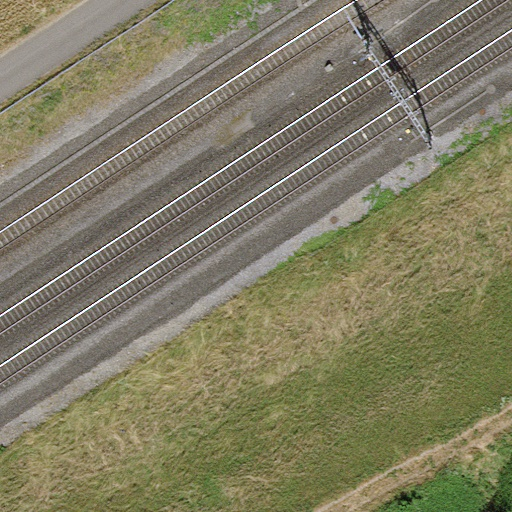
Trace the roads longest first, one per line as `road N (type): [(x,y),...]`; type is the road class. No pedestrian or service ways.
road 1 (track): [(332,511),(511,414)]
road 2 (unclassified): [(0,83),(126,0)]
